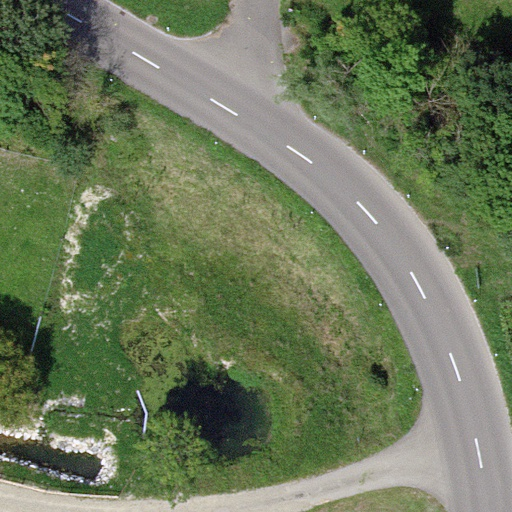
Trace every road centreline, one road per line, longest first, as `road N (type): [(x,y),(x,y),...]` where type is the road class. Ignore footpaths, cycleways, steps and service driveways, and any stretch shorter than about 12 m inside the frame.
road 1 (tertiary): [(50,0),(305,156),(368,210),(449,342),(490,511)]
road 2 (track): [(480,445),(233,511),(0,502)]
